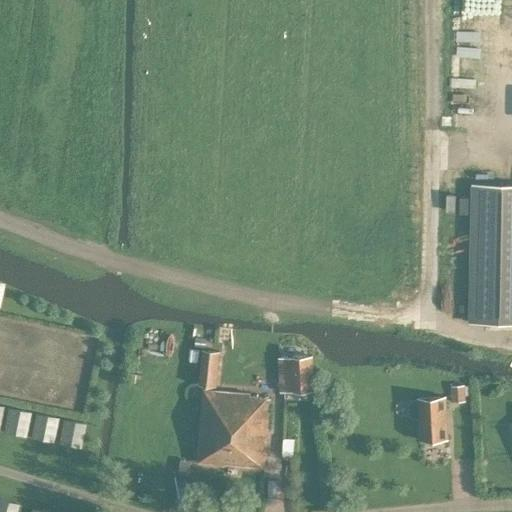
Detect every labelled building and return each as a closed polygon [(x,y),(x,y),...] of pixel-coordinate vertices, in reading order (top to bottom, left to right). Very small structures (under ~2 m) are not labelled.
[(511,185),(475,185),(472,323),(511,323),(511,185)] [(205,348),(206,340),(195,339),(194,347),(205,348)] [(201,348),(199,386),(221,387),(223,349),(201,348)] [(312,356),(279,357),(280,392),(313,391),(312,356)] [(136,375),(127,374),(125,383),(135,385),(136,375)] [(464,386),(451,387),(452,402),(465,401),(464,386)] [(250,393),(203,389),(197,462),(263,467),(269,397),(250,395),(250,393)] [(448,439),(445,396),(418,398),(418,400),(413,401),(410,406),(410,414),(414,419),(418,418),(419,441),(448,439)] [(295,439),(284,438),(283,455),(293,456),(295,439)]
